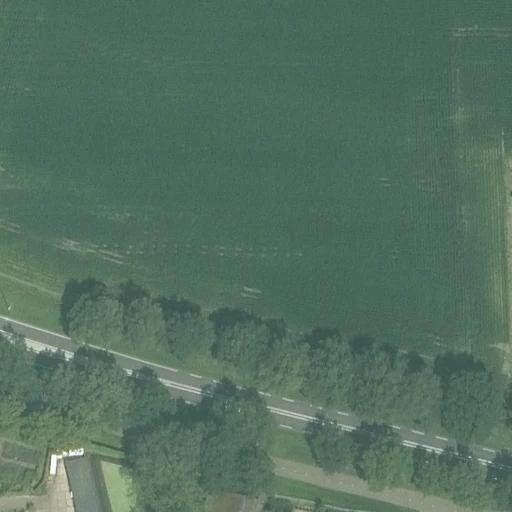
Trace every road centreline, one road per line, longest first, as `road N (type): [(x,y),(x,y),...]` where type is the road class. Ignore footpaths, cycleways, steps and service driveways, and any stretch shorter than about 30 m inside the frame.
road 1 (unclassified): [(0,398),(456,511)]
road 2 (primary): [(511,469),(92,365)]
